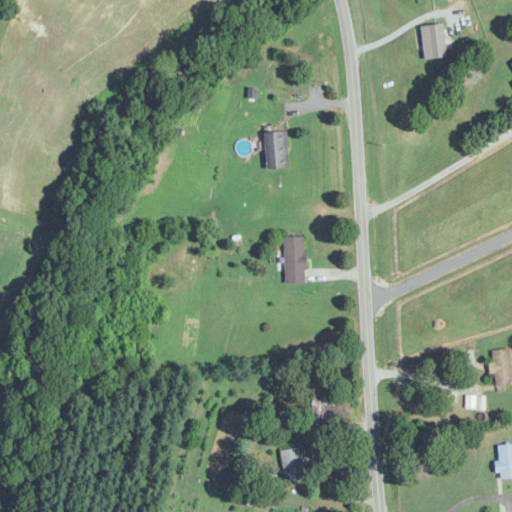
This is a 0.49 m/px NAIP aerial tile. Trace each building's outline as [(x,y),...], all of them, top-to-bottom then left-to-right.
[(446,58),(444,24),(422,25),(424,59),(446,58)] [(189,123),(195,125),(202,108),(189,102),(178,126),(186,129),(189,123)] [(267,168),(288,167),(287,131),(265,132),(267,168)] [(284,237),(285,283),(307,283),(306,237),(284,237)] [(493,350),(497,386),(511,384),(511,360),(510,348),(493,350)] [(348,419),(349,399),(312,398),(311,418),(348,419)] [(511,478),(511,444),(499,445),(499,478),(511,478)] [(285,482),(302,479),(297,448),(280,451),(285,482)]
